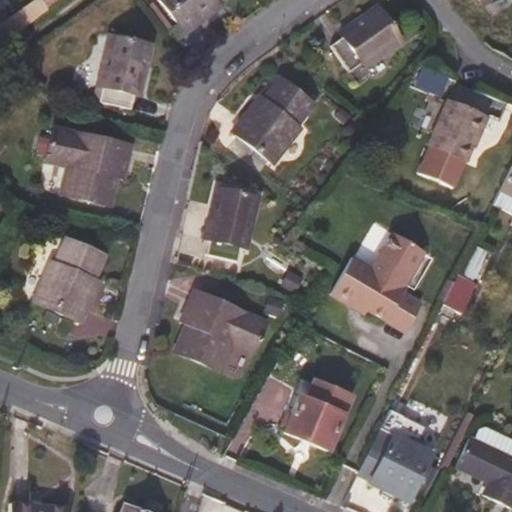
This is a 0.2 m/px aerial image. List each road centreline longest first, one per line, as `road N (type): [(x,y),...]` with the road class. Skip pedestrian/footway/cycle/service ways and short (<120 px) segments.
road 1 (residential): [(310,0),(214,72),(190,111),(125,373),(103,416)]
road 2 (tertiary): [(296,511),(103,416)]
